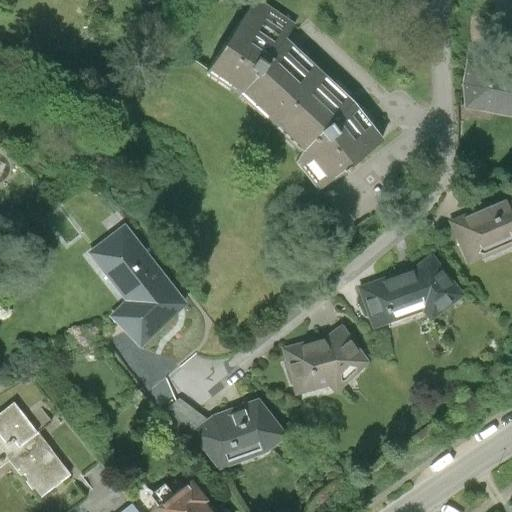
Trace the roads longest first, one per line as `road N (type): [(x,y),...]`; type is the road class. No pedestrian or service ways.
road 1 (residential): [(439,0),(438,150),(416,199),(239,357),(195,381)]
road 2 (residential): [(511,442),(410,511)]
